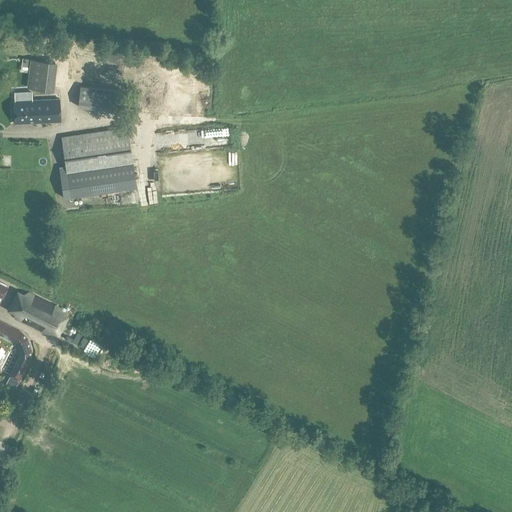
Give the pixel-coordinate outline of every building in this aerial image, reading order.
[(126,51),(86,46),(81,86),(122,91),(201,100),(205,60),(126,51)] [(30,59),(23,58),(22,66),(29,67),(30,59)] [(31,62),(30,88),(51,89),(52,63),(31,62)] [(122,91),(81,86),(79,106),(119,111),(122,91)] [(60,121),(59,99),(14,101),(15,123),(60,121)] [(61,136),(65,165),(66,172),(133,162),(128,127),(91,132),(61,136)] [(205,143),(204,129),(189,129),(189,143),(205,143)] [(197,165),(202,162),(197,154),(192,157),(197,165)] [(70,197),(66,172),(65,165),(59,166),(64,198),(70,197)] [(8,287),(0,282),(0,296),(3,298),(8,287)] [(8,311),(14,314),(15,319),(47,335),(52,334),(59,337),(69,318),(62,314),(61,308),(29,292),(24,294),(18,292),(8,311)] [(0,334),(17,343),(22,332),(0,321),(0,334)] [(19,355),(8,376),(5,382),(16,388),(20,381),(31,359),(32,351),(28,339),(22,332),(17,343),(19,351),(19,355)]
